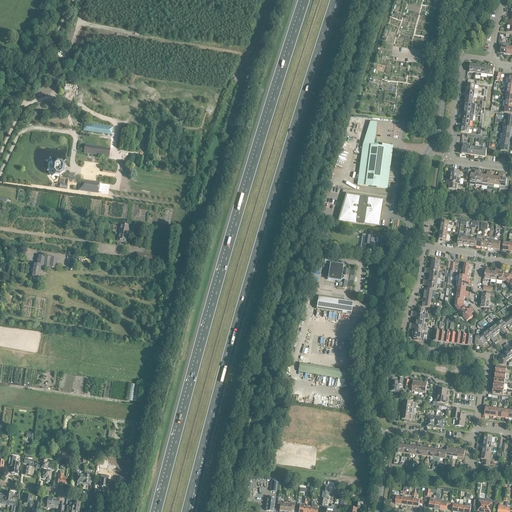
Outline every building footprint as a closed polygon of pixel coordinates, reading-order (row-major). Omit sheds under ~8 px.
[(84,123),(83,131),(112,135),(113,127),(84,123)] [(370,123),(364,142),(374,144),(376,124),(370,123)] [(462,154),(468,155),(469,144),(463,143),(463,146),(461,146),(460,152),(462,152),(462,154)] [(110,149),(85,145),(84,153),(109,157),(110,149)] [(363,145),(359,185),(387,189),(392,149),(363,145),(364,145),(363,145)] [(64,172),(65,165),(62,161),(57,161),(54,163),(53,171),(55,174),(60,175),(64,172)] [(451,171),(450,177),(459,178),(459,174),(460,174),(461,171),(453,170),(453,171),(451,171)] [(80,181),(79,190),(98,193),(100,183),(80,181)] [(347,196),(339,222),(364,225),(364,224),(380,226),(379,226),(381,214),(382,214),(381,213),(382,202),(384,202),(384,201),(383,201),(367,199),(367,198),(367,199),(361,198),(361,197),(360,197),(360,198),(347,196)] [(126,243),(126,240),(129,226),(121,224),(118,239),(118,241),(126,243)] [(448,228),(439,227),(439,231),(440,231),(440,233),(447,234),(447,235),(451,235),(451,232),(448,232),(448,228)] [(363,235),(361,249),(365,249),(364,250),(373,252),(376,237),(373,237),(374,232),(366,230),(365,235),(363,235)] [(447,235),(447,234),(440,233),(439,240),(440,240),(440,242),(445,243),(446,241),(447,235)] [(37,265),(34,264),(32,276),(33,276),(33,278),(34,279),(37,280),(38,279),(38,277),(40,277),(41,266),(56,268),(58,259),(39,256),(37,265)] [(344,280),(343,287),(352,288),(353,282),(354,282),(355,277),(354,276),(355,270),(346,269),(345,276),(342,275),(343,265),(330,263),(328,280),(336,281),(338,283),(342,280),(344,280)] [(503,281),(506,282),(511,274),(504,273),(503,281)] [(488,296),(482,295),(482,301),(490,303),(491,299),(494,299),(495,294),(488,293),(488,296)] [(317,309),(350,315),(352,302),(319,296),(317,309)] [(459,312),(466,307),(464,304),(464,300),(456,299),(455,307),(459,312)] [(490,306),(490,303),(482,301),(481,308),(486,308),(485,311),(492,312),(493,306),(490,306)] [(466,307),(459,312),(463,317),(472,310),(471,308),(468,310),(466,307)] [(472,310),(463,317),(462,318),(463,320),(465,319),(467,322),(473,317),(471,314),(474,312),(472,310)] [(504,329),(507,327),(507,326),(504,323),(505,323),(502,320),(497,324),(503,331),(505,330),(504,329)] [(501,333),(503,331),(497,324),(493,328),(497,334),(500,332),(501,333)] [(490,329),(488,331),(493,339),(496,337),(495,336),(497,334),(493,328),(491,325),(488,327),(490,329)] [(492,340),(493,339),(488,331),(483,335),(488,341),(491,339),(492,340)] [(423,342),(425,334),(423,334),(415,333),(414,339),(415,339),(415,341),(423,342)] [(504,353),(499,358),(506,362),(509,360),(504,353)] [(506,366),(506,362),(499,358),(498,365),(506,366)] [(348,380),(349,372),(300,364),(298,372),(348,380)] [(393,377),(392,381),(390,391),(398,392),(399,384),(402,385),(403,379),(393,377)] [(412,392),(419,393),(421,381),(414,380),(413,385),(410,385),(410,387),(409,394),(412,395),(412,392)] [(427,382),(421,381),(419,393),(425,394),(425,397),(428,397),(430,388),(427,387),(427,382)] [(439,390),(438,396),(449,398),(450,391),(444,390),(445,387),(436,386),(435,389),(439,390)] [(448,405),(449,398),(438,396),(437,403),(433,402),(433,406),(436,406),(437,406),(439,406),(442,407),(442,404),(448,405)] [(421,405),(422,401),(416,400),(416,403),(405,401),(404,407),(414,409),(416,409),(417,404),(421,405)] [(461,410),(454,409),(453,418),(457,419),(456,425),(464,426),(465,420),(466,416),(460,416),(461,410)] [(404,421),(410,422),(410,421),(412,421),(412,420),(414,420),(415,416),(413,416),(413,415),(403,413),(402,420),(404,420),(404,421)] [(426,417),(425,423),(424,427),(434,428),(436,417),(426,416),(426,417)] [(446,418),(436,417),(434,428),(444,430),(446,418)] [(65,441),(63,451),(72,452),(73,447),(68,447),(69,442),(65,441)] [(308,445),(306,457),(312,457),(314,445),(308,445)] [(314,445),(312,457),(318,458),(320,446),(314,445)] [(63,451),(62,458),(71,460),(72,452),(63,451)] [(490,455),(482,453),(481,460),(483,460),(482,465),(490,466),(491,461),(492,461),(492,455),(490,455)] [(15,475),(16,474),(18,474),(19,463),(15,462),(15,459),(12,459),(13,457),(8,456),(7,466),(11,467),(10,473),(12,473),(12,474),(13,475),(14,475),(15,475)] [(34,460),(25,459),(24,463),(31,464),(30,468),(25,467),(24,475),(32,476),(33,465),(31,465),(31,464),(33,464),(34,460)] [(51,479),(52,472),(54,472),(55,469),(49,468),(49,463),(47,462),(47,459),(42,459),(41,468),(44,469),(43,470),(42,478),(46,478),(46,480),(51,480),(51,479)] [(109,461),(104,461),(103,465),(101,465),(101,468),(108,469),(109,461)] [(76,470),(75,473),(75,478),(78,479),(78,483),(79,483),(79,484),(83,485),(84,472),(80,471),(80,470),(76,470)] [(84,472),(83,485),(87,485),(87,484),(89,484),(90,481),(93,481),(94,476),(91,476),(91,473),(84,472)] [(63,475),(59,474),(58,483),(65,484),(66,478),(63,477),(63,475)] [(102,487),(108,488),(109,480),(100,479),(99,483),(100,483),(100,485),(102,485),(102,487)] [(328,493),(336,494),(337,487),(329,486),(328,491),(328,493)] [(0,503),(8,505),(10,493),(5,492),(5,495),(3,495),(3,494),(2,494),(0,503)] [(13,494),(10,493),(8,505),(13,506),(12,511),(13,511),(14,511),(18,497),(14,496),(15,495),(13,495),(13,494)] [(32,496),(25,495),(24,503),(29,504),(28,506),(31,506),(32,496)] [(429,508),(435,509),(436,497),(435,497),(434,500),(430,499),(430,500),(428,500),(427,507),(429,508)] [(48,498),(47,506),(58,507),(59,499),(48,498)] [(265,511),(271,511),(273,511),(275,499),(267,498),(265,511)] [(458,511),(464,511),(466,499),(466,498),(464,498),(463,504),(460,503),(459,506),(458,511)] [(283,500),(278,499),(277,507),(280,508),(279,511),(285,511),(286,503),(283,502),(283,500)] [(478,511),(480,511),(479,511),(484,511),(486,500),(480,499),(478,511)] [(68,511),(73,511),(79,511),(81,501),(73,500),(72,507),(69,507),(68,511)] [(486,500),(484,511),(490,511),(492,501),(486,500)] [(290,503),(286,503),(285,511),(291,511),(292,509),(294,510),(295,501),(291,501),(290,503)] [(447,506),(450,506),(450,503),(449,503),(449,502),(442,501),(441,510),(447,511),(447,506)] [(348,511),(356,511),(357,509),(360,509),(360,502),(355,502),(354,508),(349,507),(348,511)] [(93,511),(94,511),(95,511),(96,508),(95,508),(95,504),(94,504),(95,503),(91,503),(91,504),(88,503),(87,509),(84,509),(83,511),(93,511)] [(455,511),(458,511),(459,506),(456,505),(457,504),(451,503),(451,506),(453,506),(452,511),(455,511)]
